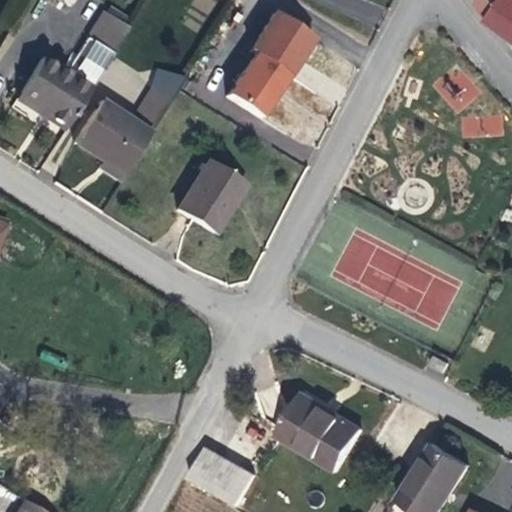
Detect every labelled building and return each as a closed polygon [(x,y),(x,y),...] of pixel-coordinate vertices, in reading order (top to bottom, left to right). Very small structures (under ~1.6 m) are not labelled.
[(476,0),(474,3),(486,19),(496,5),(499,0),(476,0)] [(511,0),(499,0),(496,5),(511,17),(511,0)] [(486,19),(511,39),(511,17),(496,5),(486,19)] [(103,13),(72,60),(98,76),(129,29),(103,13)] [(274,13),(249,50),(288,76),(313,38),(274,13)] [(69,58),(60,71),(89,90),(98,76),(72,60),(69,58)] [(41,59),(19,92),(47,110),(43,117),(63,130),(89,90),(60,71),(41,59)] [(455,64),(432,86),(457,113),(481,91),(455,64)] [(151,86),(130,120),(151,133),(172,99),(151,86)] [(15,99),(43,117),(47,110),(19,92),(15,99)] [(100,160),(125,175),(151,133),(130,120),(99,101),(73,143),(100,160)] [(502,115),(461,117),(462,138),(503,135),(502,115)] [(120,183),(125,175),(100,160),(96,167),(120,183)] [(207,162),(177,209),(214,232),(244,185),(207,162)] [(430,365),(444,371),(448,362),(435,355),(430,365)] [(301,395),(277,434),(336,470),(362,429),(336,412),(334,415),(301,395)] [(398,500),(417,511),(438,511),(470,464),(436,442),(398,500)] [(208,447),(190,477),(237,505),(255,474),(208,447)] [(14,511),(43,511),(22,499),(14,511)]
